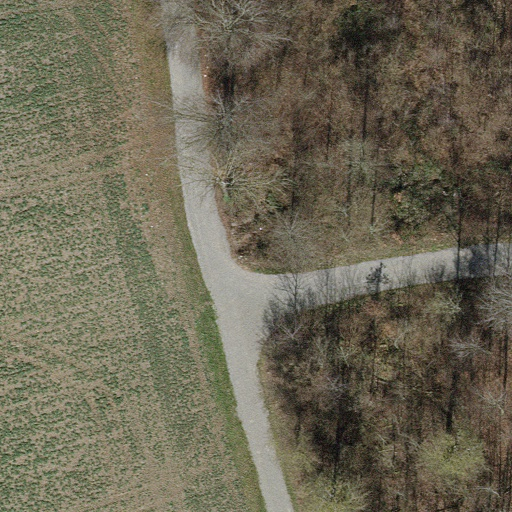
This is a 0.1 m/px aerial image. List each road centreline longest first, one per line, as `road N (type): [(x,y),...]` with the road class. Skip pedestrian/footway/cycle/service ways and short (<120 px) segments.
road 1 (track): [(168,0),(173,106),(218,313)]
road 2 (track): [(511,240),(218,313)]
road 3 (track): [(218,313),(277,511)]
